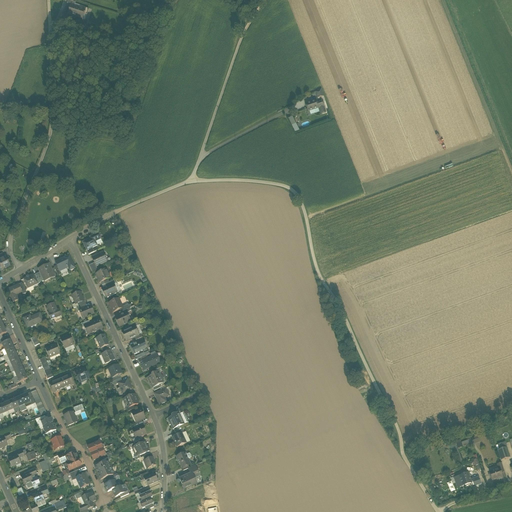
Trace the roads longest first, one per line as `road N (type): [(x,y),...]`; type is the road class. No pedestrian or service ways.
road 1 (unclassified): [(190,181),(251,180),(297,193),(321,278),(437,511)]
road 2 (residential): [(18,270),(8,240),(51,131),(50,32),(61,12)]
road 3 (residential): [(70,239),(153,416)]
road 4 (track): [(199,157),(245,28),(266,0)]
road 5 (residential): [(38,380),(104,500)]
